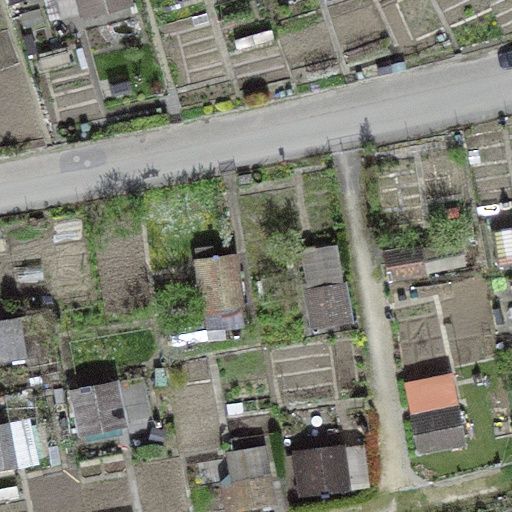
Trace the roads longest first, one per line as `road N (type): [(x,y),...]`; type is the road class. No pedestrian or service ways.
road 1 (track): [(0,187),(341,123),(511,80)]
road 2 (track): [(398,506),(341,123)]
road 3 (track): [(373,511),(511,475)]
